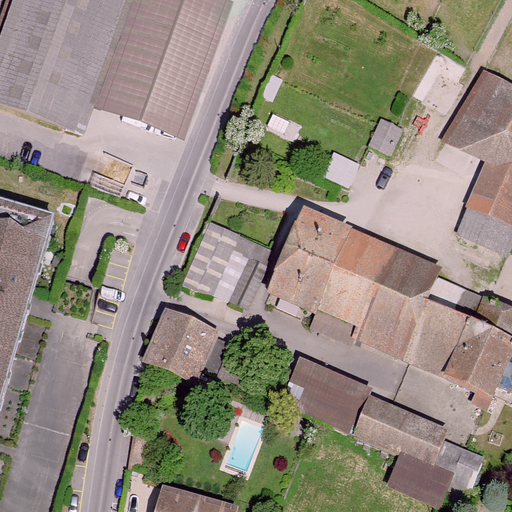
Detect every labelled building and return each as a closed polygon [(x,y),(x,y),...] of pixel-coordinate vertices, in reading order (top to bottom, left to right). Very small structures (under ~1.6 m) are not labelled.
[(93,109),(132,0),(17,0),(0,48),(0,108),(83,138),(93,109)] [(182,141),(229,11),(198,0),(132,0),(93,109),(182,141)] [(433,54),(415,43),(394,87),(412,95),(433,54)] [(511,228),(511,97),(478,78),(440,143),(483,164),(464,208),(511,228)] [(283,84),(275,79),(265,100),(273,105),(283,84)] [(303,125),(275,113),(266,133),(294,146),(303,125)] [(401,131),(379,120),(367,146),(389,157),(401,131)] [(0,511),(0,383),(50,214),(0,199),(0,511)] [(511,242),(511,228),(464,208),(454,236),(505,257),(511,242)] [(351,234),(300,212),(268,294),(317,316),(319,311),(351,234)] [(255,288),(272,252),(208,222),(181,285),(212,296),(232,252),(248,259),(228,302),(245,309),(255,288)] [(441,272),(351,234),(319,311),(354,326),(349,338),(404,358),(438,277),(441,272)] [(511,345),(511,308),(438,277),(404,358),(478,390),(490,396),(511,345)] [(171,311),(165,309),(140,362),(193,386),(201,369),(215,339),(218,332),(171,311)] [(232,346),(215,339),(201,369),(219,377),(228,355),(232,346)] [(286,381),(228,355),(219,377),(218,379),(276,404),(286,381)] [(368,395),(369,391),(297,361),(293,370),(288,382),(304,389),(294,411),(351,435),(368,395)] [(490,396),(478,390),(473,404),(485,409),(490,396)] [(448,430),(368,395),(351,435),(399,454),(432,468),(443,441),(448,430)] [(142,471),(148,432),(134,430),(128,469),(142,471)] [(465,450),(443,441),(432,468),(453,477),(440,509),(446,511),(462,511),(484,457),(465,450)] [(453,477),(432,468),(399,454),(385,486),(440,509),(453,477)] [(234,511),(236,506),(161,486),(153,511),(234,511)]
